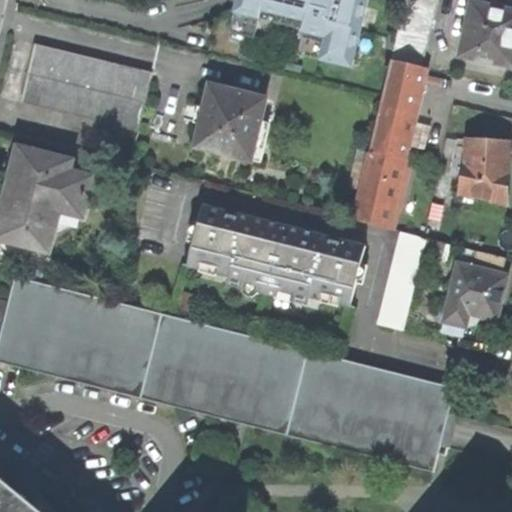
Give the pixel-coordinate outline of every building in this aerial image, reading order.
[(239,0),(236,16),(261,22),(306,32),(312,6),(312,0),(239,0)] [(336,0),(312,0),(312,6),(334,11),(336,0)] [(336,0),(334,11),(331,24),(363,31),(369,0),(336,0)] [(406,0),(392,62),(421,69),(438,0),(406,0)] [(462,56),(511,68),(511,13),(474,4),(462,56)] [(354,70),(363,31),(331,24),(334,11),(312,6),(306,32),(305,36),(325,40),(321,60),(320,63),(354,70)] [(257,40),(261,22),(236,16),(232,34),(257,40)] [(301,55),(321,60),(325,40),(305,36),(301,55)] [(21,104),(139,132),(153,74),(34,45),(21,104)] [(243,51),(241,59),(257,63),(259,55),(243,51)] [(288,62),(286,71),(303,74),(304,66),(288,62)] [(353,222),(389,230),(404,167),(408,149),(427,71),(421,69),(392,62),(370,154),(353,222)] [(211,87),(205,110),(202,125),(196,148),(252,161),(256,143),(266,100),(211,87)] [(202,125),(205,110),(201,109),(199,117),(197,124),(202,125)] [(467,163),(467,142),(457,141),(452,168),(465,171),(467,163)] [(467,142),(467,163),(509,172),(510,144),(467,142)] [(266,145),(256,143),(252,161),(251,164),(261,167),(266,145)] [(11,188),(3,221),(0,231),(0,239),(48,251),(58,210),(82,216),(91,181),(67,174),(70,164),(20,151),(11,188)] [(343,219),(353,222),(370,154),(360,151),(343,219)] [(508,177),(509,172),(467,163),(465,171),(461,195),(507,206),(508,177)] [(437,174),(404,167),(389,230),(421,238),(428,211),(437,174)] [(317,212),(331,216),(335,201),(321,198),(317,212)] [(204,208),(191,263),(230,272),(228,280),(308,300),(311,293),(352,304),(367,249),(340,242),(338,247),(334,246),(330,246),(331,240),(322,238),(318,239),(315,241),(314,244),(251,228),(251,226),(250,223),(248,220),(244,218),(238,217),(237,222),(232,221),(228,220),(229,214),(204,208)] [(442,215),(428,211),(421,238),(435,242),(442,215)] [(377,326),(404,333),(426,241),(400,234),(377,326)] [(476,270),(504,277),(508,261),(480,253),(476,270)] [(509,278),(504,277),(476,270),(460,266),(445,323),(467,329),(470,316),(479,318),(498,323),(503,301),(509,278)] [(0,333),(0,361),(435,471),(441,447),(450,450),(455,432),(458,417),(449,415),(455,390),(14,279),(8,304),(0,333)] [(473,342),(479,318),(470,316),(467,329),(445,323),(442,334),(473,342)] [(0,511),(39,511),(0,479),(0,511)]
